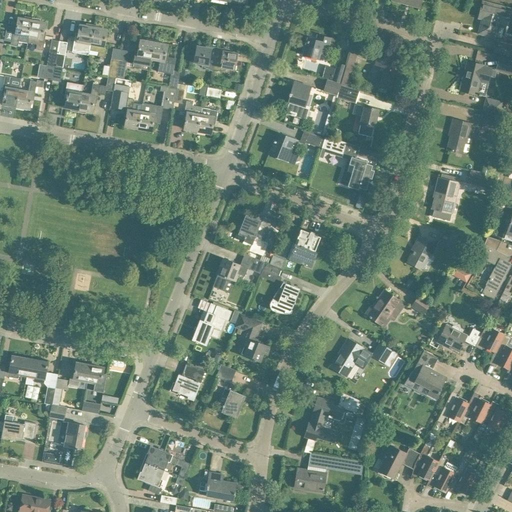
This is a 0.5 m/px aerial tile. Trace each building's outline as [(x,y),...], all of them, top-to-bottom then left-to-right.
[(479,33),(495,37),(498,23),(507,25),(509,19),(508,19),(510,9),(482,2),(478,18),(482,19),(479,33)] [(11,43),(11,45),(17,46),(18,42),(27,44),(32,20),(18,18),(16,30),(13,30),(11,43)] [(43,51),(45,36),(43,35),(45,23),(32,20),(27,44),(36,45),(36,49),(43,51)] [(75,37),(72,52),(88,55),(89,50),(93,27),(80,25),(78,33),(77,38),(75,37)] [(93,27),(89,50),(98,52),(98,57),(104,58),(107,43),(105,43),(106,38),(107,30),(93,27)] [(318,59),(320,52),(326,54),(330,38),(318,35),(316,40),(308,38),(303,55),(318,59)] [(119,61),(116,78),(124,80),(126,66),(149,70),(151,59),(154,42),(140,40),(138,53),(135,52),(133,63),(119,61)] [(57,54),(54,67),(63,68),(67,43),(59,41),(57,54)] [(154,42),(151,59),(160,61),(158,71),(171,74),(168,88),(176,89),(177,90),(178,82),(180,72),(173,70),(173,66),(174,65),(174,64),(174,59),(170,59),(170,58),(167,58),(165,58),(167,45),(154,42)] [(511,46),(495,42),(492,52),(511,56),(511,46)] [(206,68),(213,71),(217,47),(210,46),(209,49),(197,46),(194,62),(207,65),(206,68)] [(225,49),(217,47),(213,71),(220,70),(221,67),(234,70),(237,54),(224,51),(225,49)] [(401,60),(395,59),(396,56),(378,51),(375,65),(384,68),(380,85),(393,89),(401,60)] [(54,67),(57,54),(49,52),(48,59),(47,66),(54,67)] [(345,66),(343,74),(350,76),(356,58),(352,56),(353,55),(350,54),(346,66),(345,66)] [(108,77),(116,78),(119,61),(111,59),(108,77)] [(463,91),(463,92),(465,92),(479,95),(482,96),(486,81),(488,82),(490,76),(495,78),(497,71),(491,69),(483,67),(484,66),(467,62),(465,72),(466,72),(465,76),(464,76),(460,90),(463,91)] [(338,64),(333,80),(340,83),(343,74),(345,66),(338,64)] [(52,80),(54,67),(47,66),(44,79),(52,80)] [(52,80),(60,82),(63,68),(54,67),(52,80)] [(185,83),(187,76),(180,74),(178,82),(185,83)] [(5,91),(2,104),(16,107),(19,90),(21,79),(11,77),(5,76),(2,91),(5,91)] [(106,90),(114,91),(116,78),(108,77),(106,87),(92,84),(90,95),(81,93),(78,110),(92,112),(94,99),(97,100),(98,93),(105,94),(105,92),(106,92),(106,90)] [(121,93),(124,80),(116,78),(114,91),(121,93)] [(65,107),(78,110),(81,93),(72,91),(73,84),(74,80),(68,79),(65,94),(67,94),(65,107)] [(337,95),(340,84),(340,82),(333,80),(333,81),(327,79),(324,90),(337,95)] [(28,92),(19,90),(16,107),(30,109),(32,96),(34,97),(37,82),(30,81),(28,92)] [(289,96),(290,96),(288,101),(290,102),(287,113),(298,117),(302,105),(304,106),(310,87),(298,83),(296,88),(293,86),(291,94),(289,93),(289,96)] [(337,95),(336,98),(355,104),(359,91),(347,87),(340,85),(337,95)] [(174,102),(176,89),(168,88),(160,86),(159,91),(165,92),(163,104),(167,105),(166,108),(173,109),(174,102)] [(206,96),(220,98),(221,90),(207,87),(206,96)] [(176,89),(174,102),(182,103),(184,91),(177,90),(176,89)] [(124,126),(138,129),(141,112),(132,110),(133,99),(127,98),(124,113),(127,113),(124,126)] [(486,98),(483,110),(499,114),(502,102),(486,98)] [(194,102),(186,101),(183,116),(186,116),(184,129),(197,131),(202,107),(193,106),(194,102)] [(141,112),(138,129),(152,131),(154,118),(160,119),(162,107),(143,103),(142,103),(141,112)] [(358,134),(371,137),(373,127),(374,127),(378,110),(361,106),(359,115),(362,116),(360,124),(358,134)] [(202,108),(202,107),(197,131),(211,134),(213,121),(216,121),(217,111),(202,108)] [(497,129),(500,116),(486,113),(482,125),(497,129)] [(450,150),(463,154),(468,134),(471,135),(474,125),(453,120),(450,130),(453,130),(452,136),(451,136),(447,149),(450,150)] [(305,129),(300,142),(305,144),(305,143),(322,148),(325,136),(305,129)] [(295,164),(299,154),(293,152),(298,141),(281,134),(278,142),(274,141),(269,154),(295,164)] [(325,136),(322,148),(343,154),(346,143),(325,136)] [(351,157),(344,181),(349,182),(347,186),(358,190),(359,188),(366,190),(369,178),(371,179),(374,171),(371,170),(372,165),(366,163),(367,162),(356,158),(351,157)] [(482,187),(485,175),(485,174),(471,171),(468,183),(482,187)] [(485,175),(482,187),(494,190),(497,178),(485,175)] [(436,192),(432,208),(435,209),(435,210),(436,210),(435,214),(437,218),(446,220),(450,218),(451,213),(450,213),(453,198),(457,199),(461,184),(438,178),(435,192),(436,192)] [(358,198),(356,206),(361,208),(364,200),(358,198)] [(244,237),(244,238),(245,238),(244,241),(252,245),(254,237),(265,241),(273,219),(262,217),(260,222),(255,220),(256,219),(245,215),(238,234),(244,237)] [(304,265),(311,268),(316,257),(317,252),(315,251),(320,237),(319,238),(311,235),(311,233),(301,229),(289,259),(302,264),(301,265),(303,266),(304,265)] [(466,239),(452,233),(447,245),(461,250),(466,239)] [(487,236),(484,244),(479,256),(496,265),(481,293),(493,299),(507,270),(506,269),(509,264),(511,265),(511,264),(508,262),(510,258),(496,250),(501,241),(487,236)] [(436,246),(419,237),(414,245),(418,247),(415,252),(414,251),(408,262),(421,269),(430,254),(431,255),(436,246)] [(265,262),(244,254),(240,265),(224,259),(218,274),(213,286),(213,287),(222,291),(226,280),(233,283),(234,280),(235,281),(238,273),(245,276),(248,269),(261,274),(262,271),(265,262)] [(265,262),(262,271),(278,278),(282,269),(265,262)] [(468,273),(456,266),(452,273),(465,279),(468,273)] [(412,281),(408,279),(404,285),(408,288),(412,281)] [(283,282),(270,301),(270,306),(271,308),(272,310),(274,311),(277,312),(279,313),(281,313),(284,313),(286,314),(288,313),(291,313),(292,310),(291,309),(291,308),(292,308),(294,304),(295,302),(300,289),(285,283),(285,284),(284,283),(283,282)] [(380,300),(374,308),(371,306),(366,313),(365,313),(370,316),(369,317),(384,327),(390,318),(394,320),(405,305),(384,290),(378,299),(380,300)] [(422,314),(429,303),(419,296),(411,307),(422,314)] [(222,331),(226,319),(228,320),(232,311),(212,304),(209,312),(203,310),(192,340),(196,341),(195,342),(197,343),(198,342),(206,346),(213,328),(222,331)] [(240,315),(235,327),(249,332),(244,346),(247,347),(244,355),(254,359),(254,360),(257,361),(257,360),(259,361),(266,345),(254,341),(257,335),(254,334),(259,322),(240,315)] [(482,333),(475,346),(482,350),(483,346),(494,352),(504,334),(492,328),(497,320),(490,317),(482,333)] [(464,341),(475,346),(482,333),(473,328),(469,336),(458,331),(459,329),(458,327),(454,325),(452,326),(451,327),(445,324),(437,340),(433,338),(429,345),(437,348),(439,344),(444,346),(444,345),(459,352),(464,341)] [(497,364),(508,369),(511,361),(511,348),(506,345),(510,337),(504,334),(494,352),(489,363),(495,367),(497,364)] [(337,370),(346,376),(354,363),(363,369),(371,355),(361,348),(361,347),(350,340),(341,354),(339,353),(333,362),(340,367),(338,370),(337,370)] [(373,356),(385,363),(392,352),(381,344),(373,356)] [(429,389),(426,395),(436,399),(440,392),(439,391),(446,377),(438,373),(437,374),(431,371),(438,358),(424,350),(412,372),(404,385),(409,386),(413,386),(416,383),(429,389)] [(220,364),(223,357),(216,354),(213,361),(220,364)] [(27,376),(30,358),(12,355),(8,377),(18,379),(19,375),(27,376)] [(30,358),(27,376),(35,378),(34,381),(44,383),(48,362),(30,358)] [(125,363),(111,360),(110,366),(124,369),(125,363)] [(72,368),(69,384),(78,386),(79,380),(87,381),(90,365),(76,363),(75,370),(72,369),(72,368)] [(178,374),(177,378),(172,390),(177,392),(177,393),(180,394),(180,393),(188,396),(187,398),(194,400),(205,371),(186,364),(182,375),(178,374)] [(236,370),(221,364),(216,377),(231,383),(236,370)] [(104,368),(90,365),(87,381),(85,389),(103,392),(107,373),(105,373),(105,374),(103,373),(104,368)] [(54,388),(51,405),(58,406),(61,389),(55,388),(58,374),(57,374),(54,388)] [(47,387),(44,403),(51,405),(54,388),(47,387)] [(222,407),(223,407),(221,412),(237,418),(235,417),(241,403),(244,396),(245,397),(245,396),(224,388),(222,394),(227,397),(224,405),(223,405),(222,407)] [(459,394),(452,391),(437,420),(443,424),(448,416),(459,421),(459,422),(468,403),(457,398),(459,394)] [(468,403),(459,422),(465,425),(469,417),(480,423),(476,431),(477,431),(490,405),(479,399),(481,395),(474,392),(468,403)] [(361,401),(342,393),(341,395),(338,406),(330,404),(330,401),(325,399),(317,397),(315,407),(310,423),(309,423),(304,437),(308,438),(304,452),(311,453),(315,440),(316,440),(317,437),(333,442),(336,435),(337,431),(323,427),(327,415),(329,416),(328,417),(332,418),(332,417),(340,419),(344,409),(356,412),(360,404),(361,401)] [(490,405),(477,431),(483,434),(487,426),(499,432),(502,426),(509,412),(508,414),(497,408),(499,405),(492,401),(490,405)] [(100,405),(83,402),(82,410),(99,414),(100,405)] [(66,407),(58,406),(51,405),(49,417),(63,419),(64,419),(66,407)] [(22,438),(21,440),(22,440),(22,439),(33,441),(36,423),(24,421),(23,424),(4,421),(1,438),(10,440),(10,441),(12,441),(12,440),(15,441),(16,437),(22,438)] [(68,422),(64,446),(75,448),(75,449),(77,449),(78,448),(81,449),(85,425),(68,422)] [(414,464),(413,469),(411,476),(418,478),(420,475),(429,480),(426,485),(441,456),(438,462),(427,456),(431,448),(437,436),(430,433),(424,444),(420,454),(414,464)] [(475,435),(470,443),(479,448),(482,442),(481,438),(475,435)] [(379,468),(394,476),(393,478),(394,478),(401,463),(413,469),(414,464),(420,454),(409,448),(406,453),(391,445),(387,452),(383,451),(380,458),(383,460),(379,468)] [(164,470),(167,461),(176,465),(179,458),(172,456),(173,455),(150,446),(147,453),(148,454),(145,463),(164,470)] [(45,452),(44,461),(59,464),(61,455),(45,452)] [(338,467),(339,458),(310,453),(307,472),(310,472),(311,471),(325,473),(326,465),(338,467)] [(435,486),(446,491),(463,458),(462,458),(455,473),(444,467),(448,459),(441,456),(426,485),(433,489),(435,486)] [(463,458),(446,491),(445,493),(448,488),(454,491),(456,488),(467,494),(466,495),(467,495),(476,478),(477,476),(465,470),(469,462),(463,458)] [(364,462),(353,460),(351,475),(362,476),(364,462)] [(182,467),(179,476),(185,478),(190,464),(185,461),(182,467)] [(140,471),(137,479),(151,484),(148,490),(159,495),(161,488),(157,486),(164,470),(145,463),(141,471),(140,471)] [(297,470),(294,488),(323,492),(326,473),(325,473),(311,471),(310,472),(307,472),(297,470)] [(208,489),(206,496),(233,500),(237,483),(222,481),(224,475),(209,472),(206,489),(208,489)] [(179,476),(176,483),(182,485),(184,479),(179,476)] [(23,495),(19,511),(47,511),(50,500),(23,495)] [(176,505),(177,505),(178,498),(161,495),(160,502),(176,505)]
